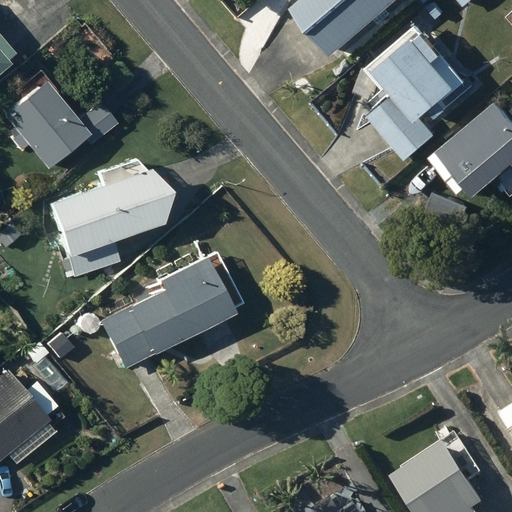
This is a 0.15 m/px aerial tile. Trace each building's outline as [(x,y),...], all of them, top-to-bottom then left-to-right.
[(308,0),(303,5),(342,52),(403,0),(308,0)] [(442,0),(451,9),(460,0),(465,0),(471,5),(475,0),(442,0)] [(430,7),(440,18),(445,13),(435,2),(430,7)] [(384,71),(401,90),(372,115),(409,159),(439,133),(427,118),(439,108),(446,117),(459,106),(453,99),(468,86),(445,59),(453,53),(433,30),(384,71)] [(0,37),(0,69),(9,61),(6,58),(13,52),(0,37)] [(13,126),(5,133),(19,150),(27,144),(48,169),(85,138),(91,144),(118,121),(100,99),(78,118),(45,79),(3,115),(13,126)] [(511,112),(503,102),(435,156),(464,193),(473,186),(479,194),(511,167),(511,112)] [(69,258),(60,261),(66,278),(119,260),(112,239),(163,222),(171,191),(149,168),(50,201),(69,258)] [(9,223),(0,231),(0,240),(5,246),(19,233),(9,223)] [(159,280),(164,289),(158,292),(181,339),(235,313),(208,257),(159,280)] [(158,292),(101,320),(124,367),(181,339),(158,292)] [(38,340),(26,351),(35,362),(47,350),(38,340)] [(45,416),(57,406),(35,380),(23,390),(5,369),(0,373),(0,458),(47,418),(45,416)] [(480,511),(479,511),(490,504),(476,482),(488,474),(463,436),(396,480),(417,511),(480,511)] [(318,511),(343,511),(336,500),(318,511)]
